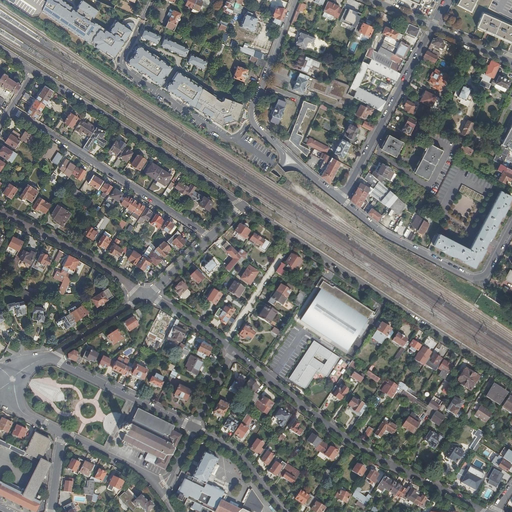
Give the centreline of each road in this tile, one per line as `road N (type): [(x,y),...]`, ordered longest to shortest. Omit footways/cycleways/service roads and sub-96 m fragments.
road 1 (residential): [(484,511),(328,426),(232,349)]
road 2 (track): [(282,175),(511,335)]
road 3 (residential): [(291,239),(511,381)]
road 4 (residential): [(31,73),(241,206)]
road 5 (residential): [(253,118),(236,139),(223,136),(121,70),(151,0)]
road 6 (residential): [(207,236),(9,108)]
road 7 (residential): [(340,199),(383,233),(476,279),(486,275),(511,226)]
road 8 (residential): [(340,199),(432,28)]
road 9 (residential): [(148,296),(0,213)]
road 10 (residential): [(195,427),(52,356)]
road 11 (residential): [(286,511),(235,450),(195,427)]
road 12 (residential): [(223,342),(291,239)]
